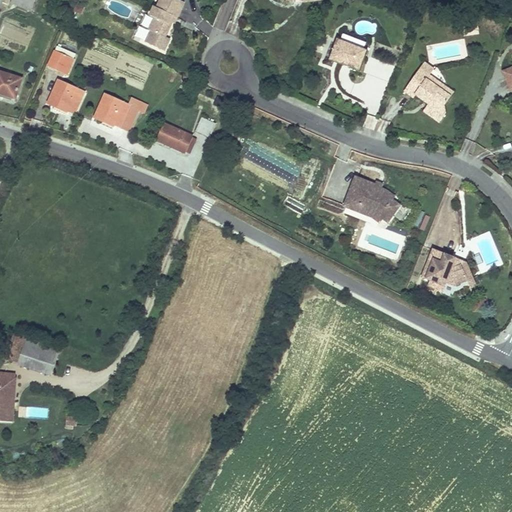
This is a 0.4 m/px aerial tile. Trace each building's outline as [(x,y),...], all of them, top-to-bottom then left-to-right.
[(30,11),(33,2),(28,0),(12,0),(11,3),(30,11)] [(165,37),(172,23),(175,17),(177,19),(184,3),(177,0),(160,0),(157,8),(154,7),(150,16),(155,18),(149,30),(151,31),(146,42),(164,51),(170,39),(165,37)] [(475,17),(468,19),(471,29),(478,28),(475,17)] [(367,52),(338,41),(330,60),(359,72),(367,52)] [(55,50),(74,59),(76,54),(57,46),(55,50)] [(74,59),(55,50),(48,67),(67,75),(74,59)] [(417,73),(404,91),(413,98),(415,95),(422,100),(424,98),(430,102),(428,104),(426,107),(442,118),(445,114),(444,106),(451,97),(443,91),(446,87),(429,75),(434,69),(425,63),(417,73)] [(511,70),(491,80),(499,98),(511,92),(511,70)] [(0,72),(0,93),(5,96),(15,99),(21,79),(0,72)] [(75,114),(84,93),(58,81),(48,104),(67,112),(68,111),(75,114)] [(454,93),(446,87),(443,91),(451,97),(454,93)] [(132,98),(129,106),(105,95),(95,118),(114,126),(114,125),(129,131),(139,111),(142,103),(132,98)] [(142,103),(139,111),(144,113),(148,105),(142,103)] [(442,118),(426,107),(423,111),(439,122),(442,118)] [(202,118),(195,132),(209,138),(216,124),(202,118)] [(380,119),(376,129),(386,133),(390,123),(380,119)] [(184,153),(185,151),(191,138),(192,136),(165,124),(158,141),(184,153)] [(191,138),(185,151),(189,153),(196,140),(191,138)] [(376,186),(356,178),(345,205),(360,210),(361,207),(375,213),(388,222),(399,206),(392,201),(394,197),(391,195),(389,193),(386,191),(381,189),(380,189),(380,190),(376,189),(377,186),(376,186)] [(360,210),(345,205),(345,206),(387,223),(388,222),(375,213),(361,207),(360,210)] [(421,214),(417,228),(426,230),(430,216),(421,214)] [(467,240),(481,273),(503,264),(489,231),(467,240)] [(456,285),(469,280),(462,265),(455,268),(443,263),(446,255),(434,250),(423,277),(432,281),(430,286),(443,291),(447,282),(456,285)] [(454,258),(446,255),(443,263),(455,268),(462,265),(469,280),(471,285),(475,283),(467,263),(454,258)] [(60,348),(27,338),(18,364),(51,374),(60,348)] [(0,421),(13,422),(13,410),(5,410),(7,388),(15,388),(16,375),(2,374),(1,378),(0,378),(0,421)] [(5,410),(13,410),(15,388),(7,388),(5,410)] [(78,418),(67,417),(66,425),(74,426),(77,426),(78,418)]
